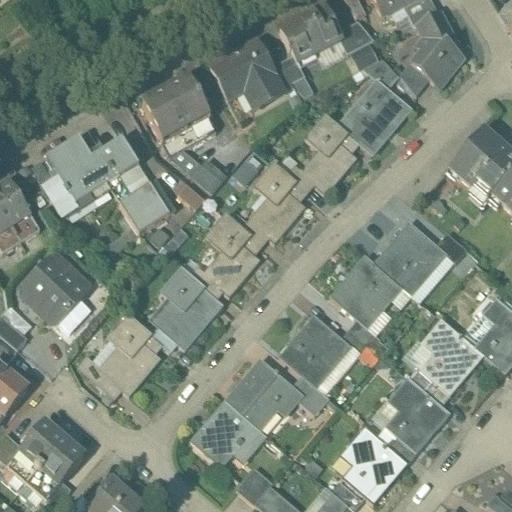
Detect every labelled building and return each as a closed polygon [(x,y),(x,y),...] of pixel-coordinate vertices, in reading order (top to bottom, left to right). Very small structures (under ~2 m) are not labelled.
[(366,20),(355,0),(350,0),(345,3),(356,25),(366,20)] [(369,0),(382,24),(392,19),(396,27),(405,24),(408,22),(403,13),(427,1),(428,0),(369,0)] [(457,50),(440,19),(437,20),(427,1),(403,13),(408,22),(405,24),(414,33),(403,39),(403,40),(417,33),(422,42),(414,52),(419,56),(408,68),(429,84),(439,93),(462,64),(451,56),(457,50)] [(291,61),(297,72),(343,49),(338,40),(323,10),(277,33),(291,61)] [(338,40),(343,49),(346,61),(372,48),(358,30),(338,40)] [(270,72),(257,47),(209,74),(227,105),(249,93),(260,111),(284,97),(270,72)] [(280,66),(293,92),(304,87),(297,72),(291,61),(280,66)] [(381,64),(362,74),(362,75),(375,85),(387,95),(397,82),(381,64)] [(293,92),(280,66),(270,72),(284,97),(293,92)] [(429,84),(408,68),(399,80),(416,101),(429,84)] [(189,84),(170,94),(169,91),(159,97),(161,100),(142,110),(162,147),(209,121),(189,84)] [(387,95),(375,85),(356,108),(362,112),(342,136),(356,149),(357,148),(371,160),(398,128),(399,129),(411,115),(387,95)] [(209,121),(162,147),(168,158),(182,151),(215,133),(209,121)] [(342,136),(327,124),(307,147),(322,160),(313,171),(316,174),(308,183),(307,185),(312,189),(325,201),(355,164),(348,158),(356,149),(342,136)] [(511,163),(480,136),(447,173),(485,207),(492,200),(491,199),(511,175),(511,163)] [(121,144),(100,157),(87,138),(78,144),(78,143),(45,164),(57,184),(42,193),(50,205),(54,203),(63,218),(107,190),(138,239),(174,216),(155,185),(149,189),(121,144)] [(182,151),(168,158),(189,175),(201,166),(182,151)] [(227,179),(205,161),(201,166),(189,175),(189,176),(213,195),(227,179)] [(232,178),(245,188),(257,172),(244,162),(232,178)] [(308,183),(294,171),(286,181),(305,197),(312,189),(307,185),(308,183)] [(286,181),(276,172),(256,195),(270,208),(260,219),(264,222),(256,232),(255,233),(266,243),(273,249),(303,211),(297,207),(305,197),(286,181)] [(511,175),(491,199),(492,200),(511,217),(511,175)] [(9,187),(0,193),(0,255),(1,258),(39,235),(9,187)] [(196,213),(205,202),(185,187),(177,198),(196,213)] [(240,234),(227,223),(207,247),(221,258),(212,269),(219,276),(211,285),(210,287),(221,296),(228,302),(258,266),(251,260),(259,251),(240,235),(240,234)] [(256,232),(248,225),(240,234),(240,235),(259,251),(266,243),(255,233),(256,232)] [(407,229),(373,269),(397,289),(410,301),(411,300),(407,296),(427,272),(431,276),(444,261),(445,260),(434,251),(407,229)] [(466,256),(446,238),(434,251),(445,260),(444,261),(454,270),(466,256)] [(467,256),(455,269),(464,277),(476,264),(467,256)] [(363,260),(328,302),(355,325),(366,334),(367,334),(379,320),(375,316),(397,289),(373,269),(363,260)] [(87,291),(56,262),(50,262),(21,294),(21,300),(52,329),(58,329),(69,339),(89,317),(79,307),(88,297),(87,291)] [(221,296),(210,287),(211,285),(197,273),(188,283),(214,304),(221,296)] [(188,283),(180,276),(161,299),(176,312),(157,333),(176,348),(183,354),(221,311),(214,304),(188,283)] [(511,370),(511,319),(495,305),(481,322),(492,331),(473,354),(483,363),(504,380),(511,370)] [(27,344),(1,320),(0,321),(0,340),(17,355),(27,344)] [(313,320),(278,361),(301,381),(316,393),(317,392),(313,388),(333,364),(338,368),(350,353),(351,352),(340,343),(313,320)] [(150,341),(130,325),(111,348),(120,355),(108,369),(112,373),(106,379),(105,381),(122,395),(129,400),(159,364),(152,359),(160,350),(150,341)] [(366,334),(355,325),(347,334),(366,350),(374,340),(367,334),(366,334)] [(473,354),(440,326),(426,343),(438,353),(418,376),(430,387),(449,403),(483,363),(473,354)] [(176,348),(157,333),(150,341),(160,350),(169,357),(176,348)] [(366,350),(347,334),(340,343),(351,352),(350,353),(358,360),(366,350)] [(17,355),(0,340),(0,371),(2,374),(17,355)] [(106,379),(86,362),(77,373),(114,404),(122,395),(105,381),(106,379)] [(274,377),(259,364),(223,406),(254,433),(277,407),(289,418),(298,407),(303,402),(291,392),(277,380),(277,379),(275,377),(274,377)] [(2,374),(0,371),(0,426),(27,394),(2,374)] [(316,393),(301,381),(291,392),(303,402),(298,407),(314,421),(328,404),(316,393)] [(422,397),(406,384),(393,401),(404,410),(383,435),(415,461),(449,420),(440,413),(422,397)] [(449,403),(430,387),(422,397),(440,413),(449,403)] [(254,433),(223,406),(189,446),(221,473),(241,450),(252,459),(266,443),(254,433)] [(22,452),(6,470),(45,504),(61,485),(81,461),(42,428),(22,452)] [(406,470),(363,434),(350,449),(362,460),(343,483),(374,509),(406,470)] [(5,438),(0,444),(0,465),(6,470),(22,452),(5,438)] [(252,476),(236,494),(254,510),(269,492),(270,491),(252,476)] [(61,485),(45,504),(55,511),(70,493),(61,485)] [(141,511),(110,485),(90,508),(86,511),(141,511)] [(357,511),(363,506),(340,486),(330,498),(347,511),(357,511)] [(511,511),(511,489),(498,505),(496,504),(491,504),(488,507),(488,511),(511,511)] [(347,511),(332,500),(322,511),(293,511),(269,492),(254,510),(256,511),(347,511)] [(86,511),(90,508),(81,500),(70,511),(86,511)]
